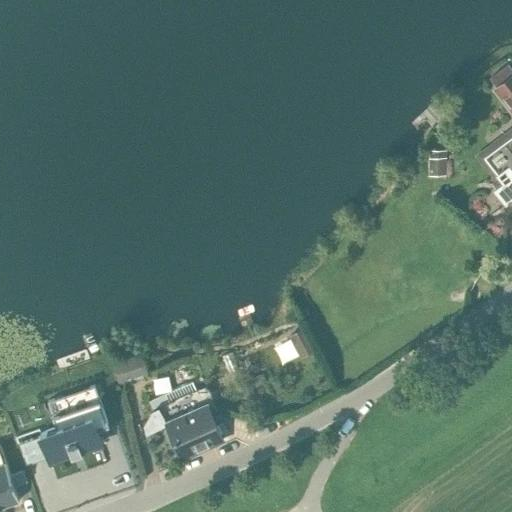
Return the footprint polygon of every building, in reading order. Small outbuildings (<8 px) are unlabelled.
[(511,66),(509,62),(490,76),(496,83),(491,87),(511,113),(511,66)] [(511,134),(485,155),(504,182),(494,189),(506,205),(511,200),(511,134)] [(430,157),(426,157),(427,175),(448,175),(447,149),(429,149),(430,157)] [(301,357),(317,349),(305,327),(290,335),(301,357)] [(141,350),(112,360),(120,384),(149,374),(141,350)] [(246,399),(269,391),(263,372),(240,381),(246,399)] [(196,390),(192,381),(149,400),(160,426),(166,423),(180,457),(221,439),(212,417),(220,414),(212,396),(217,394),(215,390),(203,395),(201,390),(198,392),(197,390),(196,390)] [(41,432),(51,461),(71,454),(72,457),(74,456),(73,453),(80,450),(81,454),(83,453),(82,450),(102,443),(97,430),(109,426),(95,384),(90,386),(91,390),(56,402),(54,398),(48,400),(57,426),(41,432)] [(1,445),(0,445),(0,507),(2,507),(2,506),(20,499),(15,485),(15,484),(27,480),(23,469),(11,474),(7,461),(6,461),(1,445)]
